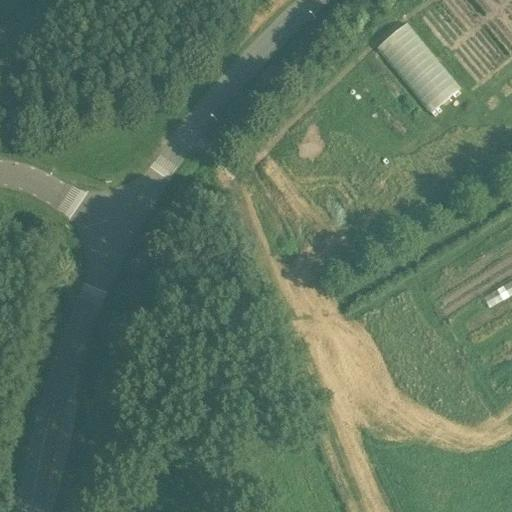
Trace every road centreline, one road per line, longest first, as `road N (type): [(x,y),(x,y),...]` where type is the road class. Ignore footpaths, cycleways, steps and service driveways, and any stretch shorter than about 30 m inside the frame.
road 1 (unclassified): [(118,229),(195,123),(311,0)]
road 2 (unclassified): [(28,511),(74,337),(118,229)]
road 3 (unclassified): [(118,229),(49,187),(0,172)]
